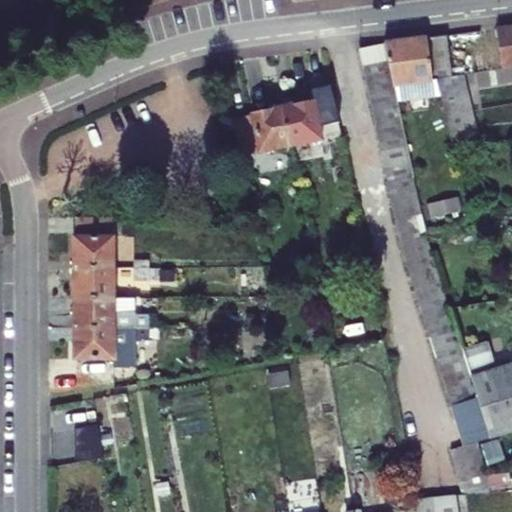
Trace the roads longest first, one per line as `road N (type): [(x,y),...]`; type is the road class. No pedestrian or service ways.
road 1 (residential): [(493,0),(177,45),(0,124)]
road 2 (residential): [(27,511),(26,222),(0,136)]
